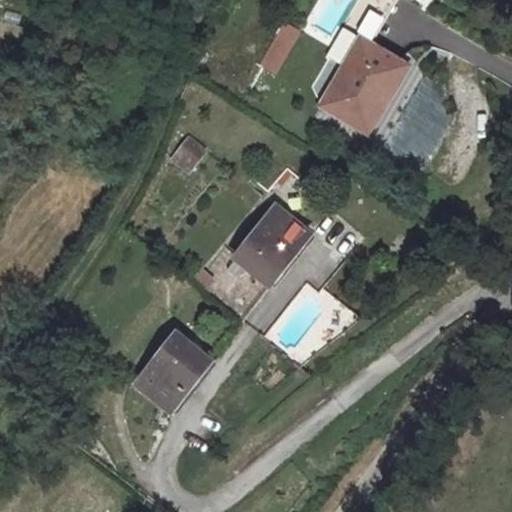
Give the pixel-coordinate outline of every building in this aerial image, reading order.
[(279,72),(299,31),(282,23),(262,64),(279,72)] [(456,83),(413,54),(367,122),(398,142),(403,131),(418,141),(456,83)] [(403,131),(398,142),(411,151),(418,141),(403,131)] [(186,135),(168,161),(188,175),(206,149),(186,135)] [(273,204),(236,260),(273,282),(310,227),(273,204)] [(182,342),(174,354),(147,394),(184,416),(216,364),(182,342)]
